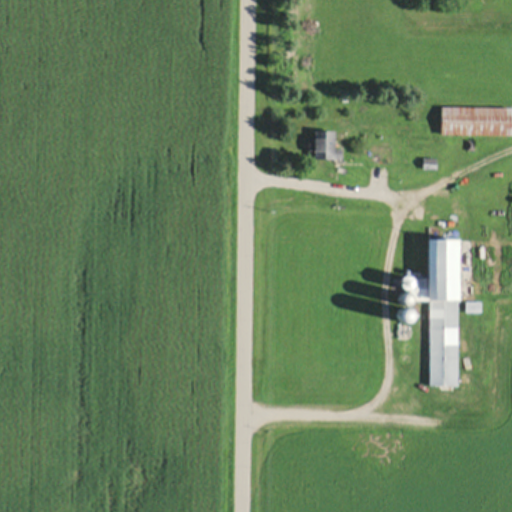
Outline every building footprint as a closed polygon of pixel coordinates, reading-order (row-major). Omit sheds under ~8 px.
[(511,105),(511,133),(441,132),(442,105),(511,105)] [(335,129),(335,145),(342,145),(342,155),(315,156),(315,148),(309,148),(309,135),(314,135),(314,129),(335,129)] [(475,138),(475,147),(467,147),(468,137),(475,138)] [(392,144),(391,160),(369,159),(370,142),(392,144)] [(437,156),(437,167),(423,166),(424,155),(437,156)] [(457,237),(457,381),(428,381),(428,295),(411,295),(411,287),(410,288),(409,289),(408,289),(407,290),(405,290),(404,290),(403,289),(402,289),(401,288),(400,287),(399,286),(398,285),(398,284),(398,282),(398,281),(398,280),(399,279),(400,278),(401,277),(402,276),(403,275),(404,275),(405,275),(407,275),(408,275),(409,276),(410,277),(411,278),(411,273),(428,273),(428,238),(457,237)] [(404,291),(405,291),(407,291),(408,292),(409,292),(410,293),(410,294),(411,295),(411,297),(411,298),(411,299),(411,300),(410,301),(410,302),(409,303),(408,304),(407,305),(405,305),(404,305),(403,305),(402,305),(401,304),(400,303),(399,303),(398,301),(397,300),(397,299),(397,298),(397,297),(397,295),(398,294),(399,293),(400,292),(401,292),(402,291),(403,291),(404,291)] [(483,310),(468,310),(468,300),(483,300),(483,310)] [(404,318),(406,318),(407,318),(408,319),(409,320),(410,321),(411,322),(412,323),(412,325),(412,326),(412,327),(412,329),(411,330),(410,331),(409,332),(408,333),(407,333),(406,334),(404,334),(403,334),(401,333),(400,333),(399,332),(398,331),(397,330),(397,329),(396,327),(396,326),(396,325),(397,323),(397,322),(398,321),(399,320),(400,319),(401,318),(403,318),(404,318)]
